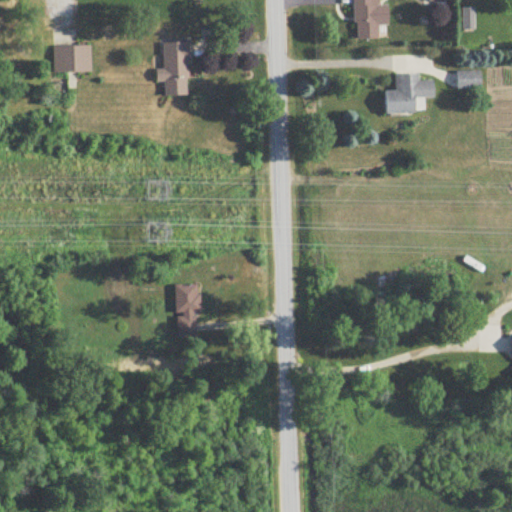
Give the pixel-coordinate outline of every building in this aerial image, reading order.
[(353,0),(353,40),(383,40),(383,28),(387,28),(387,6),(378,6),(378,0),(353,0)] [(474,31),(474,9),(462,9),(462,31),(474,31)] [(188,44),(162,44),(162,71),(156,71),(156,84),(164,84),(164,97),(188,97),(188,44)] [(90,47),(53,47),(53,74),(90,74),(90,47)] [(479,72),(455,72),(455,90),(479,90),(479,72)] [(384,93),(384,114),(424,114),(423,99),(433,99),(432,82),(417,82),(417,75),(394,76),(394,92),(384,93)] [(174,286),(175,339),(198,339),(197,286),(174,286)] [(422,384),(446,383),(445,362),(421,362),(422,384)]
